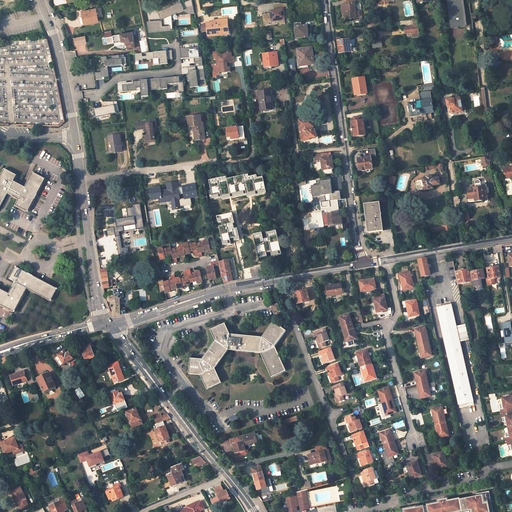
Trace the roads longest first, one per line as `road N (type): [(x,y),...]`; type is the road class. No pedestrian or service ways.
road 1 (residential): [(81,179),(344,147)]
road 2 (unknown): [(436,251),(444,288),(436,311),(477,445)]
road 3 (residential): [(343,457),(279,277)]
road 4 (tertiary): [(226,474),(109,323)]
road 5 (residential): [(412,438),(383,326),(396,309),(386,260)]
road 6 (secondary): [(109,323),(279,277)]
road 7 (unknown): [(170,404),(189,391),(223,422),(311,401)]
road 8 (unclassified): [(344,147),(323,0)]
road 9 (tertiary): [(109,323),(97,304),(81,179)]
road 10 (tertiary): [(74,135),(39,0)]
road 11 (secondary): [(386,260),(511,238)]
